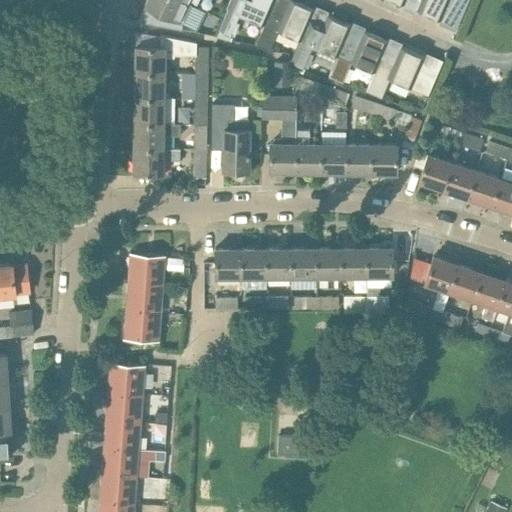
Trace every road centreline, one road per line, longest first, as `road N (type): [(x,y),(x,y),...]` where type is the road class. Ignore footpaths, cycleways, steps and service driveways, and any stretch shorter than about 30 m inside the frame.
road 1 (residential): [(76,209),(345,204),(511,247)]
road 2 (residential): [(0,505),(40,501),(54,476),(76,209)]
road 3 (residential): [(76,209),(87,6)]
